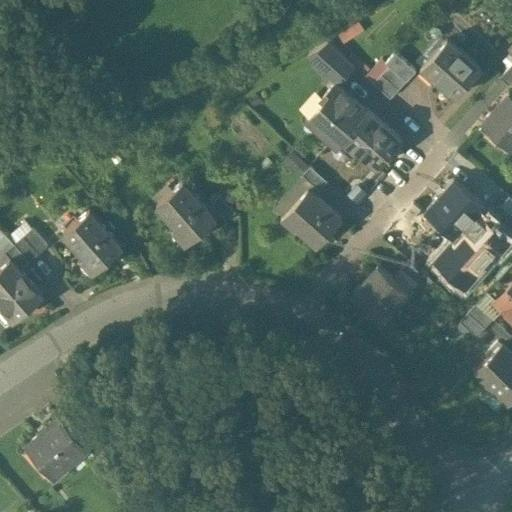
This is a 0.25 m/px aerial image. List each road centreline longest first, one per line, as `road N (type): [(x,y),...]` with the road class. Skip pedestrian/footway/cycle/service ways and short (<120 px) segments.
road 1 (residential): [(0,379),(115,308),(167,293),(218,291),(295,320)]
road 2 (residential): [(295,320),(337,356),(464,511)]
road 3 (residential): [(295,320),(444,152)]
